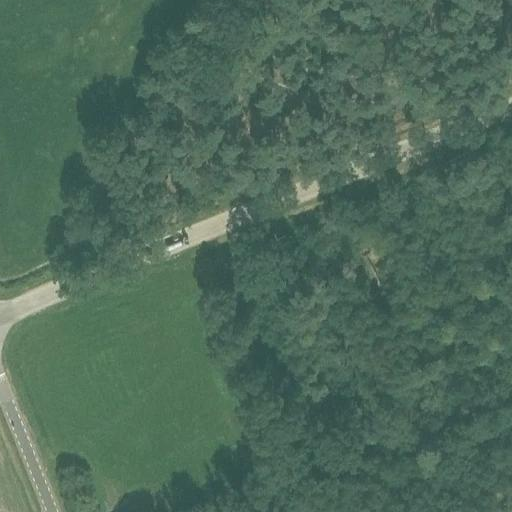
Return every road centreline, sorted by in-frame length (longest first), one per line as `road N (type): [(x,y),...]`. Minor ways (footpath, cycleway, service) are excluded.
road 1 (unclassified): [(0,318),(511,107)]
road 2 (unclassified): [(52,511),(0,383)]
